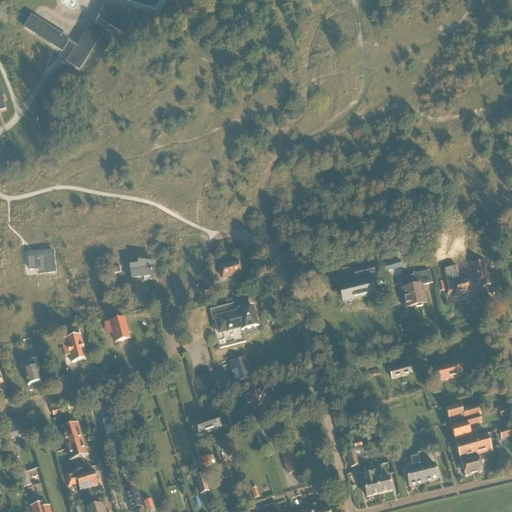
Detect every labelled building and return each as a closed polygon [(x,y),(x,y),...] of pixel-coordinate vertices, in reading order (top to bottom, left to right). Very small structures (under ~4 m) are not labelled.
[(104,8),(97,19),(124,36),(131,25),(104,8)] [(69,42),(31,18),(24,29),(62,53),(69,42)] [(67,63),(79,71),(103,32),(91,25),(67,63)] [(38,256),(28,257),(29,271),(39,270),(47,269),(48,274),(55,273),(53,252),(37,253),(38,256)] [(447,269),(442,270),(447,296),(453,295),(454,298),(460,297),(459,295),(473,292),(470,283),(482,280),(483,287),(498,284),(496,273),(488,275),(485,262),(479,264),(478,261),(470,263),(471,267),(473,266),(475,276),(474,276),(459,280),(456,266),(447,269)] [(130,268),(132,280),(143,278),(144,282),(152,281),(151,273),(151,272),(154,271),(155,265),(138,263),(138,267),(130,268)] [(242,274),(239,263),(219,268),(222,280),(242,274)] [(392,263),(384,265),(385,272),(393,270),(392,263)] [(356,283),(339,288),(342,299),(353,296),(353,298),(374,292),(370,277),(376,276),(373,265),(352,270),(355,280),(356,283)] [(402,290),(407,309),(426,305),(422,286),(432,284),(429,271),(413,275),(414,277),(402,279),(404,290),(402,290)] [(213,291),(204,294),(206,300),(214,297),(213,291)] [(257,327),(252,307),(243,310),(241,304),(243,303),(210,311),(210,312),(212,311),(214,320),(215,320),(218,331),(229,329),(229,330),(231,329),(231,328),(240,326),(242,331),(257,327)] [(110,323),(115,343),(129,340),(124,319),(110,323)] [(79,337),(66,340),(70,357),(72,364),(85,360),(79,337)] [(41,382),(37,369),(40,368),(37,358),(27,361),(30,370),(23,372),(28,386),(41,382)] [(246,359),(230,364),(236,383),(251,378),(246,359)] [(391,364),(392,370),(406,367),(405,361),(391,364)] [(459,362),(454,363),(454,364),(436,369),(440,383),(458,378),(456,373),(462,371),(460,364),(459,362)] [(409,366),(390,370),(392,380),(411,375),(409,366)] [(206,377),(194,381),(199,399),(211,395),(206,377)] [(264,391),(245,397),(248,405),(252,404),(254,411),(270,406),(264,391)] [(479,407),(462,412),(460,404),(445,408),(449,424),(481,415),(479,407)] [(511,415),(508,408),(499,411),(501,418),(511,415)] [(366,417),(365,410),(355,412),(357,419),(366,417)] [(111,416),(101,419),(109,444),(119,441),(111,416)] [(217,417),(195,424),(199,436),(221,429),(217,417)] [(464,423),(450,427),(455,443),(471,438),(478,436),(477,434),(476,430),(472,431),(470,432),(469,432),(468,428),(469,427),(478,425),(482,424),(480,417),(476,418),(466,421),(464,421),(464,423)] [(74,443),(83,440),(78,425),(69,427),(74,443)] [(16,429),(15,426),(6,428),(8,440),(28,435),(26,426),(16,429)] [(268,446),(262,426),(256,427),(263,448),(268,446)] [(60,430),(65,446),(74,443),(69,427),(60,430)] [(511,437),(511,428),(499,432),(501,440),(511,437)] [(230,435),(222,438),(228,458),(237,456),(230,435)] [(486,435),(471,439),(471,442),(473,448),(489,444),(486,435)] [(471,439),(455,444),(456,446),(458,453),(473,448),(471,442),(471,439)] [(83,440),(74,443),(79,459),(88,456),(83,440)] [(65,446),(66,451),(70,462),(79,459),(74,443),(65,446)] [(489,444),(473,448),(475,455),(491,451),(489,444)] [(473,448),(458,453),(460,462),(476,457),(475,455),(473,448)] [(346,455),(351,468),(359,466),(354,452),(346,455)] [(424,453),(417,455),(424,484),(438,480),(434,465),(431,466),(430,463),(426,463),(424,453)] [(291,455),(283,457),(288,474),(296,472),(291,455)] [(329,466),(326,455),(319,457),(322,467),(329,466)] [(409,488),(424,484),(417,455),(409,457),(413,470),(405,472),(409,488)] [(459,471),(463,470),(465,478),(482,473),(479,463),(487,461),(486,456),(461,463),(461,464),(457,465),(459,471)] [(210,457),(202,460),(205,469),(213,466),(210,457)] [(200,460),(191,463),(194,472),(203,470),(200,460)] [(209,493),(203,471),(198,473),(199,477),(194,478),(200,496),(209,493)] [(377,471),(374,472),(379,495),(392,492),(388,478),(380,480),(377,471)] [(28,472),(20,475),(25,488),(32,486),(28,472)] [(75,473),(65,476),(68,488),(78,484),(80,492),(97,486),(93,472),(76,478),(75,473)] [(379,495),(374,472),(364,474),(361,475),(367,498),(379,495)] [(133,479),(125,481),(128,491),(136,489),(133,479)] [(257,488),(252,490),(255,500),(260,498),(257,488)] [(105,499),(102,491),(95,494),(98,502),(105,499)] [(136,491),(126,494),(132,511),(135,511),(142,510),(136,491)] [(151,500),(144,503),(147,511),(154,509),(151,500)]
